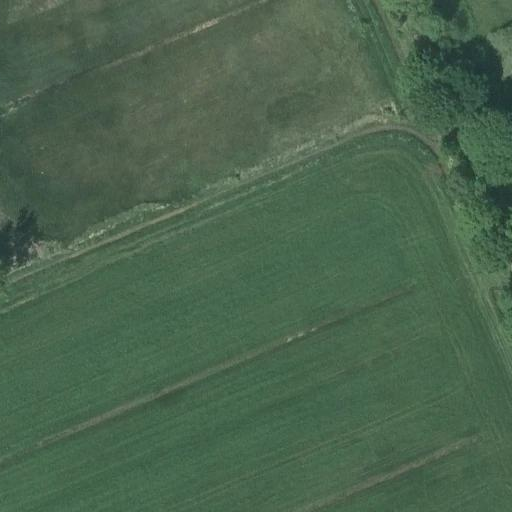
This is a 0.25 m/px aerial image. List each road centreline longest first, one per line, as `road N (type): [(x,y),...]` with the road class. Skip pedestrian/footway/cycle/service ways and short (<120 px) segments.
road 1 (track): [(511,342),(440,170),(412,146),(386,143),(0,304)]
road 2 (track): [(365,0),(423,128),(456,124)]
road 3 (track): [(456,124),(511,255)]
